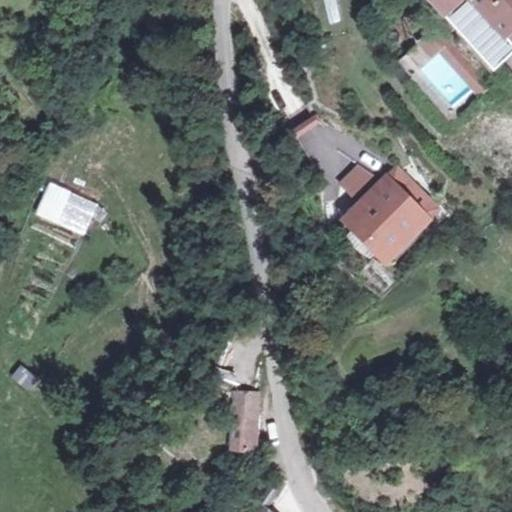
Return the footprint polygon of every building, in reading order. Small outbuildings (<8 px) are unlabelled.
[(511,55),(511,0),(424,0),(492,74),(511,55)] [(486,99),(434,40),(417,55),(428,67),(436,60),(477,106),(486,99)] [(356,200),(374,174),(355,161),(337,187),(356,200)] [(395,166),(340,229),(380,271),(442,208),(395,166)] [(45,185),(35,221),(88,235),(98,200),(45,185)] [(6,333),(26,342),(37,318),(17,308),(6,333)] [(29,392),(38,378),(18,366),(10,380),(29,392)] [(230,399),(227,420),(247,423),(250,402),(230,399)] [(222,456),(242,459),(247,423),(227,420),(222,456)]
